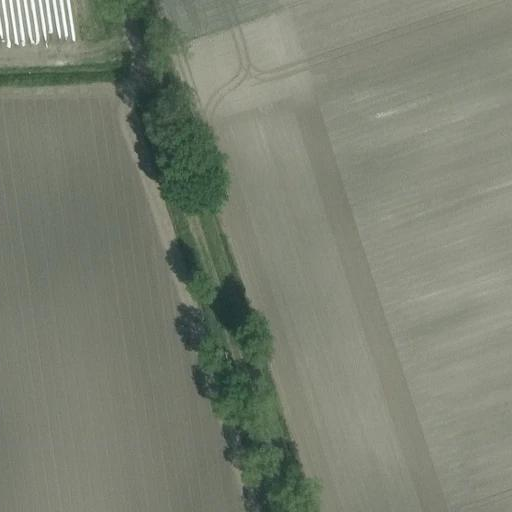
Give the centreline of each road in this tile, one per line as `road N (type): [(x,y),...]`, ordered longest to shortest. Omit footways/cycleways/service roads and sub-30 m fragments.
road 1 (track): [(193,230),(285,511)]
road 2 (track): [(143,84),(0,103)]
